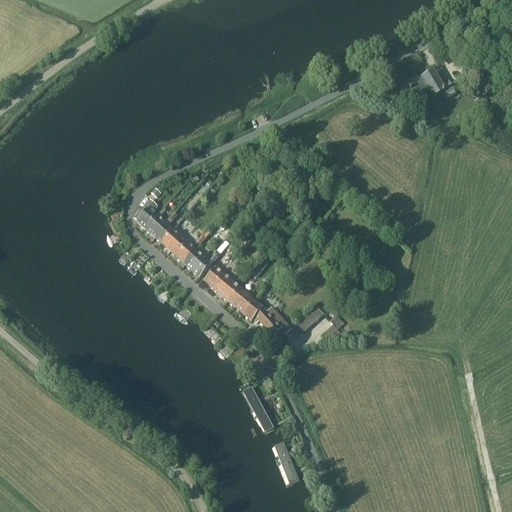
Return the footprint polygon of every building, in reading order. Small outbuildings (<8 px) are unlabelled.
[(323,37),(259,68),(274,98),(338,66),(323,37)] [(407,85),(413,96),(426,88),(433,100),(441,95),(445,102),(456,96),(448,83),(441,87),(433,73),(422,79),(420,77),(407,85)] [(161,195),(155,190),(151,194),(157,199),(161,195)] [(157,207),(150,201),(134,220),(137,223),(136,224),(145,231),(157,217),(152,213),(157,207)] [(164,209),(157,217),(159,219),(166,211),(164,209)] [(172,222),(172,223),(177,217),(174,214),(169,219),(172,222)] [(159,219),(157,217),(145,231),(153,238),(149,242),(165,224),(159,219)] [(165,224),(149,242),(152,244),(155,240),(160,245),(173,231),(168,227),(172,222),(169,219),(165,224)] [(183,265),(196,251),(173,231),(160,245),(166,250),(163,252),(167,256),(170,253),(181,263),(179,266),(181,268),(183,265)] [(205,240),(201,236),(195,243),(199,247),(205,240)] [(209,263),(196,251),(183,265),(181,268),(183,269),(185,267),(199,280),(218,258),(215,255),(209,263)] [(239,289),(216,269),(206,280),(204,283),(227,303),(239,289)] [(255,271),(251,275),(256,279),(260,275),(255,271)] [(255,302),(239,289),(227,303),(243,316),(255,302)] [(263,309),(255,302),(243,316),(251,323),(253,321),(255,324),(258,322),(272,338),(280,331),(285,336),(291,331),(272,309),(266,314),(262,310),(263,309)] [(316,308),(311,312),(319,320),(323,316),(316,308)] [(311,312),(307,315),(314,324),(319,320),(311,312)] [(307,315),(299,323),(306,331),(314,324),(307,315)] [(329,323),(333,327),(340,321),(336,317),(329,323)] [(344,325),(340,321),(333,327),(337,331),(344,325)] [(306,331),(299,323),(295,326),(302,335),(306,331)] [(302,335),(296,328),(295,326),(292,328),(293,333),(298,338),(302,335)] [(325,335),(321,338),(327,346),(331,343),(325,335)] [(266,436),(277,431),(253,386),(241,392),(266,436)] [(291,490),(303,485),(286,444),(274,448),(291,490)]
